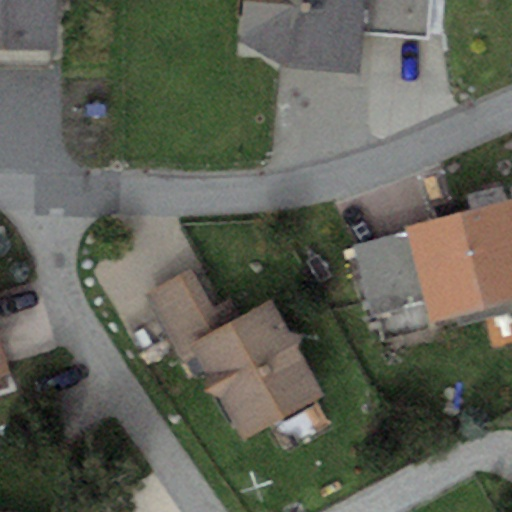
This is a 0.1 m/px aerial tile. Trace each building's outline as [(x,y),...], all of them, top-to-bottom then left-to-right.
[(0,0),(0,46),(57,46),(56,0),(0,0)] [(243,0),(240,39),(284,64),(361,71),(366,0),(243,0)] [(511,197),(404,225),(406,231),(424,299),(429,320),(511,298),(511,197)] [(372,312),(424,299),(406,231),(354,244),(372,312)] [(326,394),(271,296),(224,323),(192,267),(145,294),(184,363),(196,356),(243,440),(326,394)] [(0,337),(0,374),(10,372),(0,337)]
